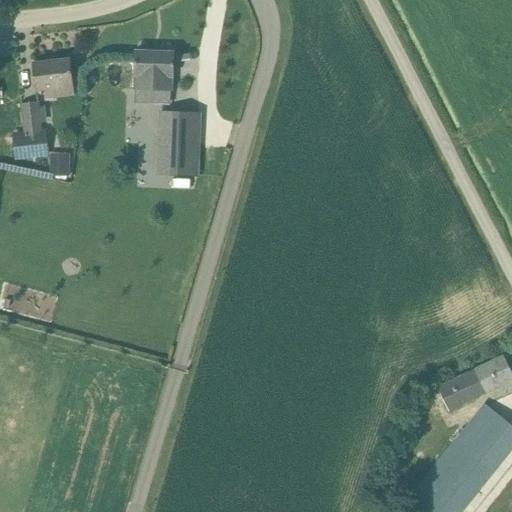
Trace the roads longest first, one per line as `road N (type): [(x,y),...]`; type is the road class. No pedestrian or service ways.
road 1 (unclassified): [(261,0),(268,37),(254,106),(177,368)]
road 2 (unclassified): [(511,270),(371,0)]
road 3 (unclassified): [(0,19),(66,16),(119,0)]
